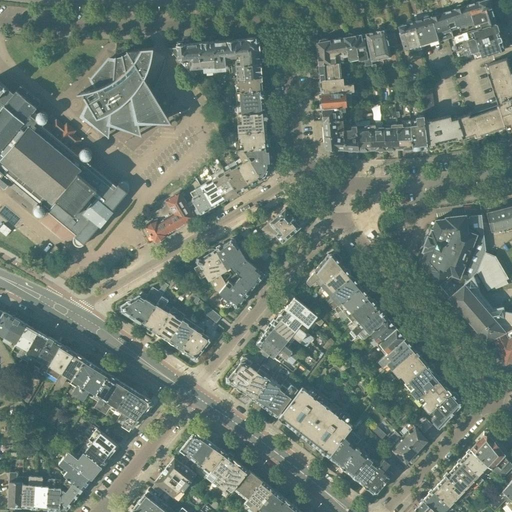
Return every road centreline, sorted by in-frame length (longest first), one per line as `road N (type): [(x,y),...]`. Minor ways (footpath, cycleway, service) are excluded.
road 1 (residential): [(0,21),(164,27),(285,15)]
road 2 (residential): [(300,171),(87,303),(77,318)]
road 3 (residential): [(490,401),(343,219)]
road 4 (residential): [(190,393),(322,230),(343,219)]
road 5 (secondary): [(348,511),(190,393)]
road 6 (residential): [(511,165),(454,178),(341,185)]
road 7 (residential): [(300,171),(285,15)]
road 8 (residential): [(490,401),(383,511)]
road 9 (residential): [(102,511),(190,393)]
road 10 (secondary): [(190,393),(77,318)]
